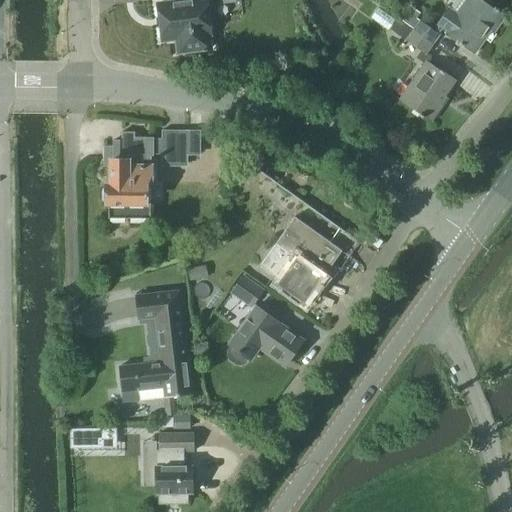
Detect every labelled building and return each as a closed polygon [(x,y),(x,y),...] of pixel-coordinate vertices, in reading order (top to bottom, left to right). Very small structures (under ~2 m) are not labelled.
[(209,35),(212,35),(207,0),(194,0),(158,4),(160,18),(157,19),(158,27),(161,27),(162,41),(177,39),(179,53),(211,49),(209,35)] [(486,5),(489,0),(468,0),(458,16),(448,9),(436,25),(446,32),(445,33),(460,44),(459,45),(473,55),(490,31),(493,33),(505,17),(486,5)] [(419,22),(403,10),(396,20),(413,31),(419,22)] [(413,31),(396,20),(389,30),(406,41),(413,31)] [(432,44),(438,35),(419,22),(413,31),(432,44)] [(425,55),(432,44),(413,31),(406,41),(425,55)] [(441,71),(440,72),(426,61),(398,100),(431,123),(442,107),(439,104),(455,81),(441,71)] [(151,182),(151,157),(154,157),(154,155),(162,155),(162,156),(188,156),(189,132),(163,131),(163,139),(154,139),(154,138),(135,138),(135,132),(123,132),(123,141),(114,141),(114,146),(105,146),(105,167),(111,167),(111,186),(107,186),(107,188),(104,191),(104,200),(107,203),(107,204),(109,204),(109,219),(151,219),(151,204),(146,204),(146,182),(151,182)] [(323,277),(342,252),(295,217),(260,266),(307,300),(314,290),(321,296),(331,283),(323,277)] [(251,307),(263,291),(243,277),(231,293),(251,307)] [(137,364),(118,366),(122,403),(140,401),(139,392),(162,389),(163,398),(164,398),(165,407),(166,416),(177,416),(176,406),(174,397),(192,395),(188,360),(191,360),(189,347),(182,291),(136,296),(138,319),(149,318),(153,351),(154,363),(137,364)] [(245,363),(248,359),(250,360),(263,342),(289,360),(303,340),(256,307),(229,345),(231,346),(228,351),(227,356),(230,360),(235,364),(240,365),(245,363)] [(189,430),(188,416),(171,416),(171,430),(189,430)] [(116,449),(116,429),(69,430),(69,449),(116,449)] [(159,452),(156,452),(157,487),(157,494),(157,505),(188,504),(188,494),(192,494),(191,467),(183,467),(183,452),(194,452),(194,434),(159,434),(159,452)]
